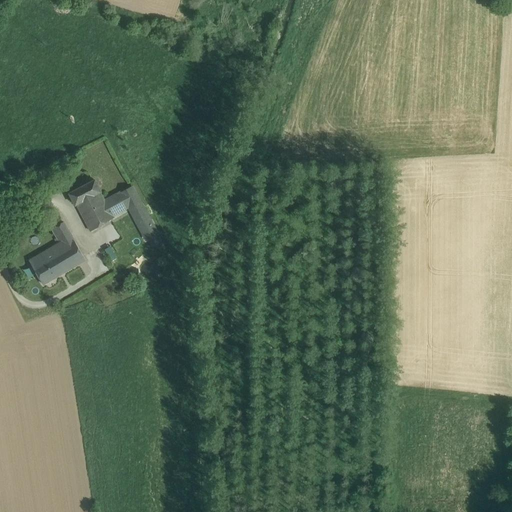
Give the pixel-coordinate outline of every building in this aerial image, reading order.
[(95,180),(70,193),(76,205),(77,204),(100,192),(101,191),(95,180)] [(157,233),(132,187),(106,201),(112,214),(113,214),(129,206),(146,239),(157,233)] [(100,192),(77,204),(91,231),(115,217),(113,214),(112,214),(106,201),(100,192)] [(64,222),(52,229),(55,235),(67,228),(64,222)] [(67,228),(55,235),(60,242),(30,260),(44,284),(85,259),(67,228)] [(110,245),(105,249),(112,260),(117,256),(110,245)]
